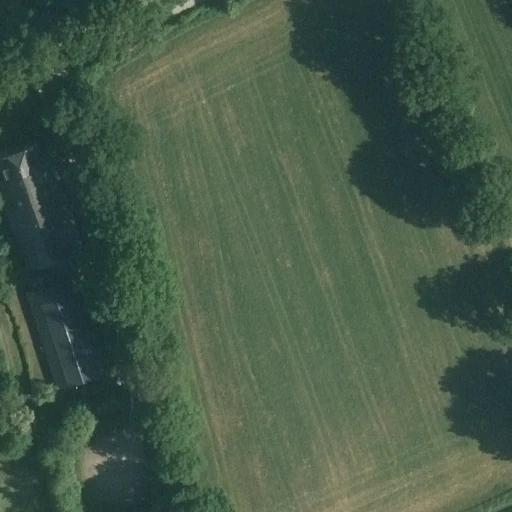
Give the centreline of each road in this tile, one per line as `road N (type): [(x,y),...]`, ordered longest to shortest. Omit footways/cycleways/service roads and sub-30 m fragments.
road 1 (track): [(511,334),(393,0)]
road 2 (tertiary): [(0,75),(136,0)]
